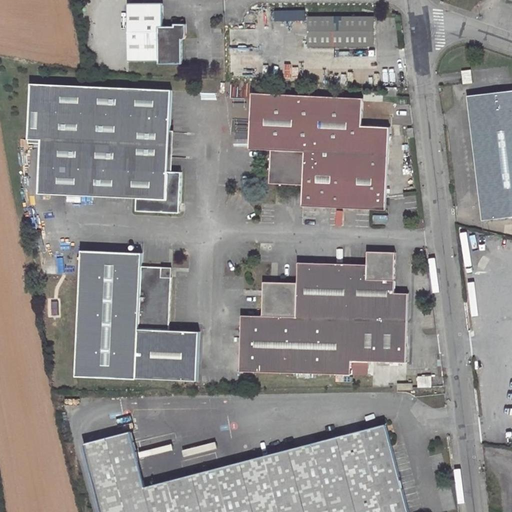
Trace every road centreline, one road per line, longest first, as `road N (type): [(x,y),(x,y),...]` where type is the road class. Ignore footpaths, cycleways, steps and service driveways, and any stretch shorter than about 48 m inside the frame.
road 1 (unclassified): [(416,30),(472,511)]
road 2 (unknown): [(96,511),(81,441),(87,424),(105,417),(177,426),(365,401),(461,419)]
road 3 (unknown): [(440,234),(47,228)]
